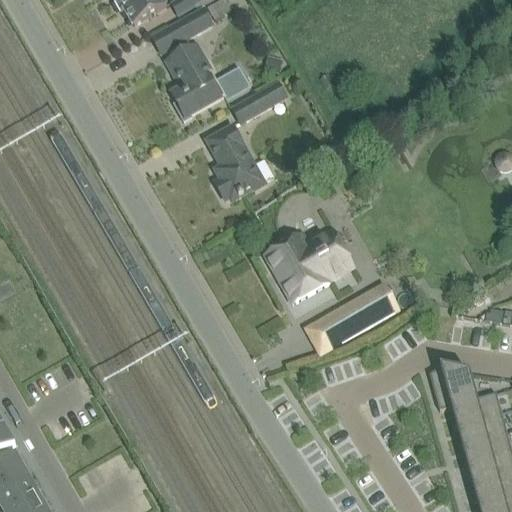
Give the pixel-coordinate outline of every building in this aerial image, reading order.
[(117,0),(118,1),(115,3),(122,15),(125,13),(134,29),(167,9),(161,0),(117,0)] [(190,0),(196,11),(214,0),(190,0)] [(217,5),(207,10),(214,23),(224,18),(217,5)] [(204,12),(169,32),(178,48),(213,28),(204,12)] [(226,99),(225,98),(218,86),(204,61),(194,44),(189,47),(172,57),(174,62),(168,66),(178,85),(181,84),(185,89),(179,93),(182,98),(180,99),(176,102),(178,106),(174,108),(184,126),(192,121),(191,119),(226,99)] [(271,59),(268,72),(280,75),(283,63),(271,59)] [(286,101),(279,87),(233,113),(241,127),(286,101)] [(263,187),(246,157),(242,150),(243,149),(233,131),(208,145),(222,170),(216,174),(221,183),(216,186),(226,204),(231,201),(233,204),(239,200),(239,202),(245,199),(244,198),(263,187)] [(410,131),(400,137),(406,147),(417,141),(410,131)] [(493,163),(493,165),(493,167),(494,169),(494,170),(495,172),(496,173),(498,174),(499,175),(501,175),(503,176),(504,176),(506,175),(508,175),(509,174),(511,173),(511,171),(511,158),(511,157),(509,156),(508,155),(506,155),(504,154),(503,154),(501,155),(499,155),(498,156),(496,157),(495,159),(494,160),(494,162),(493,163)] [(278,273),(296,306),(330,286),(329,285),(355,271),(333,233),(303,250),(298,240),(265,259),(274,275),(278,273)] [(385,290),(329,322),(343,346),(399,314),(385,290)] [(511,314),(505,314),(503,326),(511,327),(511,314)] [(470,377),(441,371),(430,378),(440,413),(497,398),(496,397),(477,402),(470,377)] [(502,416),(497,398),(440,413),(440,414),(452,411),(456,428),(502,416)] [(507,435),(502,416),(456,428),(461,447),(507,435)] [(0,457),(16,448),(4,429),(0,431),(0,457)] [(511,453),(507,435),(461,447),(467,466),(511,453)] [(511,472),(511,453),(467,466),(472,484),(511,472)] [(0,492),(26,478),(15,458),(0,466),(0,492)] [(511,492),(511,472),(472,484),(477,503),(511,492)] [(9,511),(37,496),(26,478),(0,492),(0,505),(3,511),(9,511)] [(511,511),(511,492),(477,503),(479,511),(511,511)] [(46,511),(37,496),(9,511),(46,511)]
